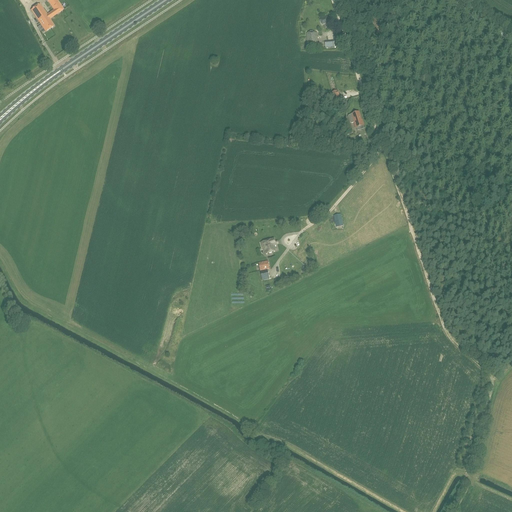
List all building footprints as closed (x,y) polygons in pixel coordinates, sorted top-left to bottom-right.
[(48,15),(40,4),(32,11),(46,32),(54,26),(49,19),(64,10),(57,0),(47,0),(54,10),(48,15)] [(309,33),(307,33),(308,44),(317,44),(316,32),(314,32),(313,31),(310,31),(309,33)] [(334,102),(340,100),(339,96),(337,91),(331,93),(332,94),(331,95),(333,98),(334,102)] [(355,122),(355,124),(355,125),(356,128),(364,125),(362,120),(361,120),(359,112),(352,114),(349,115),(348,117),(350,122),(352,123),(355,122)] [(336,227),(344,226),(341,214),(334,216),(336,227)] [(263,247),(265,254),(276,251),(274,246),(276,245),(274,239),(261,242),(262,247),(263,247)] [(259,263),(260,271),(262,279),(269,278),(267,270),(270,269),(268,261),(259,263)]
